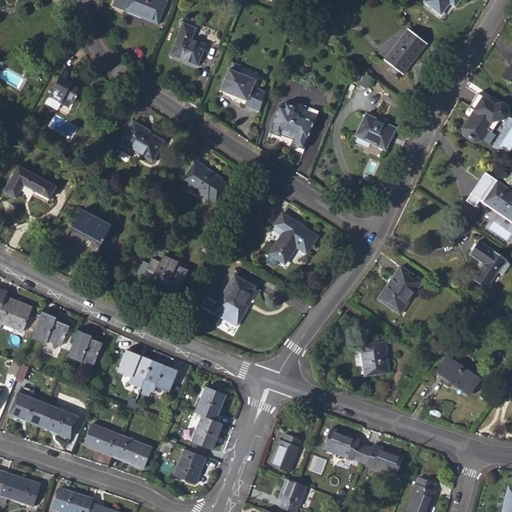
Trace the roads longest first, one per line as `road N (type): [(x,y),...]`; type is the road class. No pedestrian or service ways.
road 1 (residential): [(373,235),(106,60),(88,33),(84,0)]
road 2 (residential): [(0,259),(271,379)]
road 3 (residential): [(504,0),(373,235)]
road 4 (residential): [(271,379),(473,447)]
road 5 (residential): [(0,442),(138,490),(176,511)]
road 6 (residential): [(373,235),(271,379)]
road 7 (residential): [(271,379),(219,511)]
